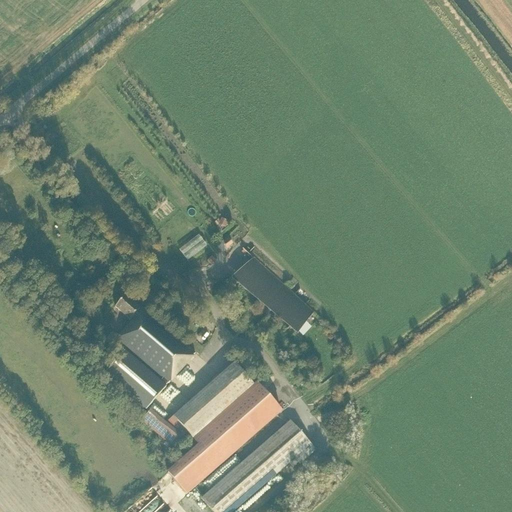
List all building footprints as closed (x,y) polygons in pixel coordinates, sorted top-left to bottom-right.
[(78,180),(87,172),(80,165),(72,173),(78,180)] [(227,228),(229,222),(223,219),(220,225),(227,228)] [(201,235),(180,248),(187,260),(209,247),(201,235)] [(313,313),(253,258),(230,279),(296,335),(313,313)] [(165,387),(167,384),(168,384),(194,354),(152,317),(150,318),(125,296),(114,307),(131,322),(116,339),(162,379),(159,382),(124,351),(104,374),(145,410),(165,387)] [(118,331),(123,325),(118,321),(114,327),(118,331)] [(109,348),(101,358),(106,362),(114,352),(109,348)] [(233,364),(172,418),(192,440),(253,386),(233,364)] [(188,496),(282,413),(256,384),(253,386),(192,440),(197,446),(167,472),(188,496)] [(140,422),(172,449),(182,438),(150,410),(140,422)] [(278,419),(284,425),(288,419),(282,414),(278,419)] [(299,466),(315,451),(289,421),(200,500),(210,511),(234,511),(294,460),(299,466)] [(295,482),(283,492),(288,497),(299,487),(295,482)]
